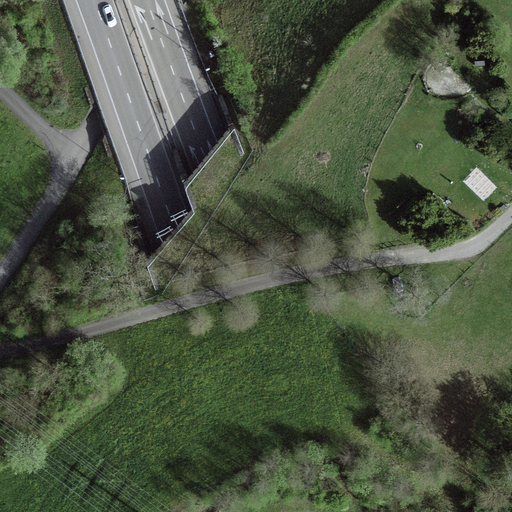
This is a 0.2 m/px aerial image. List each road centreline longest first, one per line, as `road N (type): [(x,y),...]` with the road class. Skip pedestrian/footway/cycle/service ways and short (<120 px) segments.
road 1 (motorway): [(386,511),(273,313),(206,164),(146,0)]
road 2 (motorway): [(93,0),(273,511)]
road 3 (residential): [(0,277),(164,0)]
